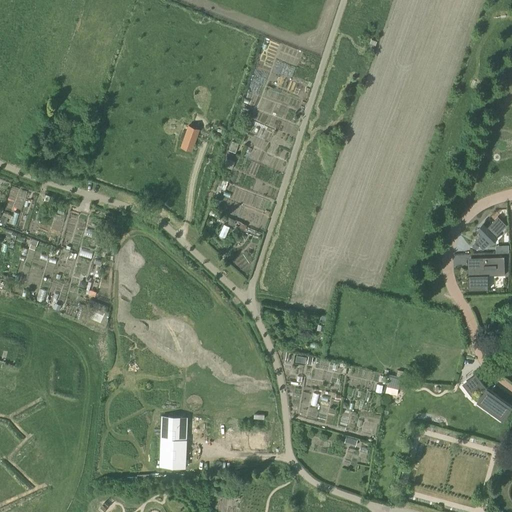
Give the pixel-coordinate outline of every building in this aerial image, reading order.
[(266,47),(272,49),(275,40),(269,38),(266,47)] [(188,125),(182,142),(194,146),(200,129),(188,125)] [(78,156),(83,142),(81,141),(82,136),(78,134),(76,140),(72,154),(78,156)] [(59,163),(63,152),(54,149),(50,160),(59,163)] [(112,232),(116,217),(105,215),(102,229),(112,232)] [(481,235),(475,241),(483,250),(502,230),(493,222),(488,228),(483,223),(477,231),(481,235)] [(90,229),(88,236),(100,239),(102,233),(90,229)] [(94,259),(96,253),(85,250),(83,256),(94,259)] [(479,268),(467,268),(468,290),(484,290),(483,276),(505,275),(504,257),(478,258),(479,268)] [(100,323),(105,313),(91,307),(87,318),(100,323)] [(400,378),(388,375),(386,385),(397,388),(400,378)] [(475,375),(465,381),(469,388),(479,382),(475,375)] [(478,398),(501,415),(508,405),(486,388),(478,398)] [(186,439),(187,412),(164,411),(163,439),(160,439),(159,467),(186,468),(187,439),(186,439)] [(245,431),(236,431),(237,439),(229,439),(228,453),(236,454),(236,444),(243,444),(243,452),(265,453),(266,435),(244,434),(245,431)]
